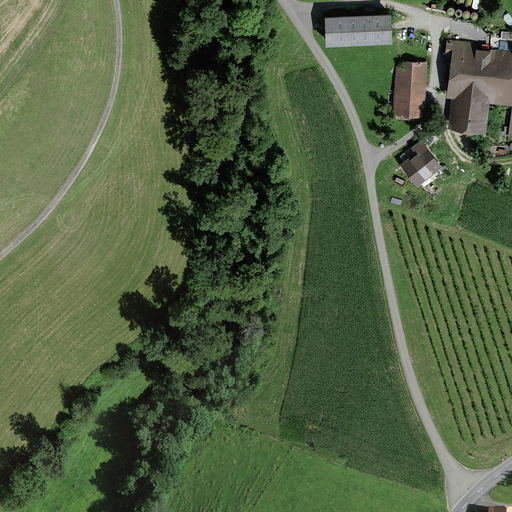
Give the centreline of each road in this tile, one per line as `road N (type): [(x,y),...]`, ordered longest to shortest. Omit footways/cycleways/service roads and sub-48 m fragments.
road 1 (unclassified): [(282,0),(359,131),(409,373),(470,499)]
road 2 (track): [(0,256),(78,172),(105,121),(119,73),(116,0)]
